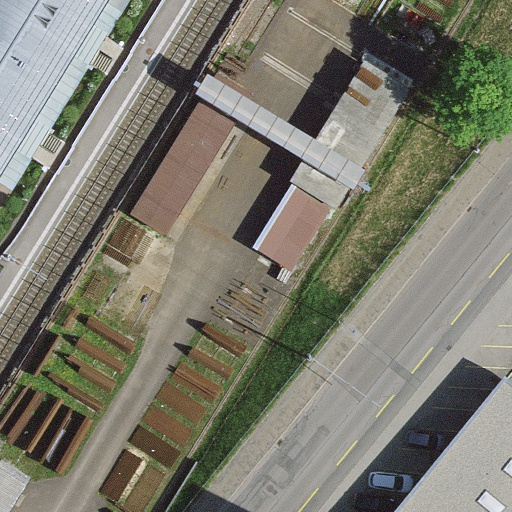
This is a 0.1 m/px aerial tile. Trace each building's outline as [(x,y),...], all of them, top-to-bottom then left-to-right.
[(0,0),(0,192),(117,0),(0,0)] [(367,66),(293,189),(332,213),(340,217),(414,94),(367,66)] [(215,76),(130,214),(165,235),(250,97),(215,76)] [(332,213),(293,189),(252,257),(291,281),(332,213)] [(511,511),(511,381),(507,377),(400,511),(511,511)] [(0,466),(0,511),(11,511),(29,484),(0,466)]
